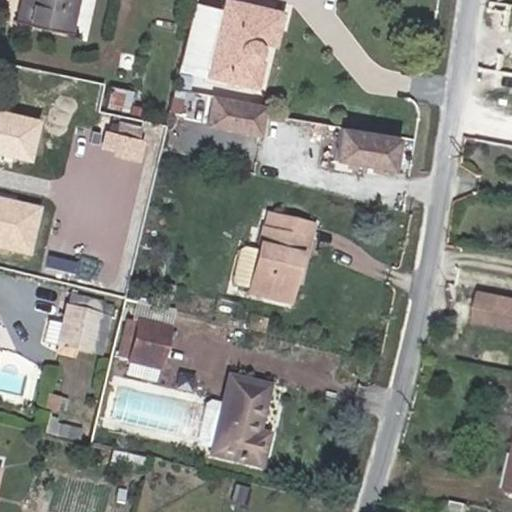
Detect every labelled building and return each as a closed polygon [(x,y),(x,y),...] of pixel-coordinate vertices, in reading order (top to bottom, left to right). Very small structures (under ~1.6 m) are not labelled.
[(71,30),(78,0),(22,0),(19,18),(71,30)] [(251,0),(223,0),(222,5),(272,17),(269,33),(279,35),(286,7),(251,0)] [(272,17),(222,5),(206,74),(259,86),(267,60),(260,59),(267,48),(262,31),(269,33),(272,17)] [(262,134),(267,105),(212,95),(207,124),(262,134)] [(31,117),(0,111),(0,150),(24,155),(31,117)] [(116,151),(140,157),(144,137),(106,128),(103,144),(117,147),(116,151)] [(392,168),(397,138),(342,129),(337,159),(392,168)] [(0,195),(0,239),(21,244),(31,203),(0,195)] [(273,213),(269,228),(274,230),(278,214),(273,213)] [(289,302),(297,269),(296,269),(303,244),(310,246),(315,224),(278,214),(274,230),(269,228),(265,228),(260,249),(247,245),(244,247),(241,249),(234,279),(237,285),(251,288),(250,293),(289,302)] [(310,246),(303,244),(296,269),(297,269),(303,271),(310,246)] [(511,296),(482,291),(475,320),(511,326),(511,296)] [(97,311),(88,352),(101,356),(113,303),(70,293),(67,306),(97,311)] [(77,350),(88,352),(97,311),(67,306),(63,323),(49,320),(44,342),(57,345),(55,353),(75,359),(77,350)] [(118,356),(130,358),(140,318),(129,316),(118,356)] [(140,318),(130,358),(161,366),(171,325),(140,318)] [(258,430),(269,386),(232,377),(214,450),(262,462),(268,432),(258,430)] [(61,397),(49,394),(46,404),(58,407),(61,397)]
